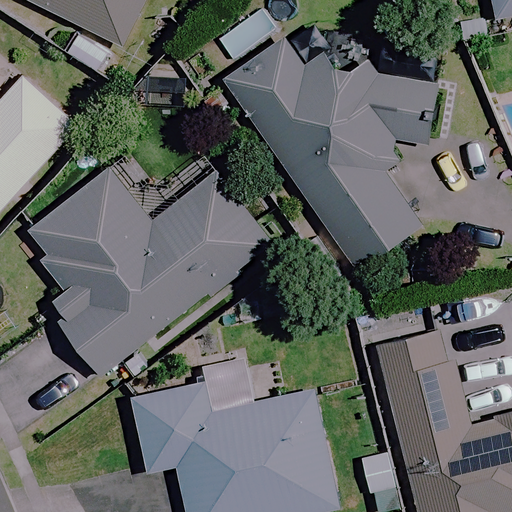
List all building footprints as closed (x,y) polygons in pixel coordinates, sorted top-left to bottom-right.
[(26,0),(122,47),(144,0),(26,0)] [(511,0),(489,0),(494,21),(511,16),(511,0)] [(224,81),(356,270),(420,226),(390,183),(402,140),(423,144),(435,86),(328,63),(325,54),(299,62),(284,40),(224,81)] [(0,211),(77,126),(1,58),(0,59),(0,211)] [(28,229),(46,253),(39,258),(64,292),(47,305),(99,375),(270,247),(216,174),(149,224),(108,170),(28,229)] [(511,511),(511,415),(470,426),(446,331),(376,348),(416,511),(511,511)] [(210,412),(204,385),(131,401),(148,474),(176,468),(186,511),(316,511),(337,507),(311,390),(210,412)]
